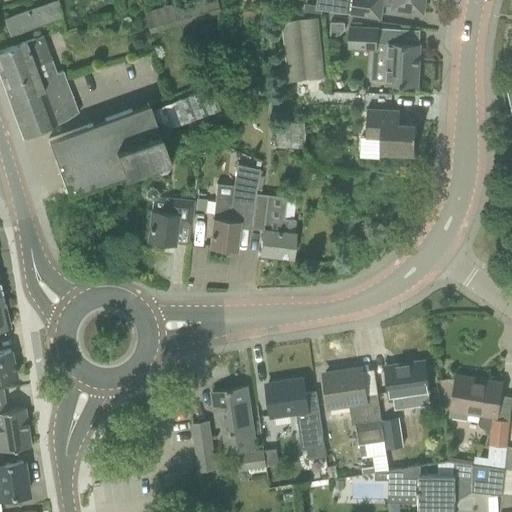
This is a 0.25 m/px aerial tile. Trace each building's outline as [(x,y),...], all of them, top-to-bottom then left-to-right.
[(187,0),(145,12),(151,33),(222,13),(217,0),(187,0)] [(317,0),(316,10),(350,14),(380,18),(382,5),(392,7),(391,8),(403,10),(423,13),(424,0),(317,0)] [(10,35),(29,28),(61,16),(57,1),(24,13),(5,20),(10,35)] [(282,22),(289,82),(324,78),(318,18),(282,22)] [(344,30),(344,22),(329,22),(329,35),(338,35),(344,30)] [(349,26),(348,49),(377,50),(377,42),(388,42),(386,81),(386,83),(398,84),(418,85),(420,44),(400,43),(401,29),(381,28),(369,27),(349,26)] [(39,80),(63,72),(62,71),(56,74),(42,36),(11,47),(0,50),(0,74),(5,88),(23,81),(26,91),(28,90),(30,95),(42,91),(39,80)] [(5,88),(24,138),(65,120),(77,112),(63,72),(39,80),(42,91),(30,95),(28,90),(26,91),(23,81),(5,88)] [(66,133),(47,140),(67,195),(86,189),(152,164),(167,158),(159,134),(219,113),(211,89),(150,110),(148,104),(134,109),(66,133)] [(379,154),(394,154),(414,155),(416,124),(399,123),(399,111),(379,110),(366,109),(365,138),(380,138),(379,154)] [(211,228),(209,248),(236,251),(239,223),(253,224),(257,195),(255,194),(260,170),(236,164),(233,185),(231,205),(214,202),(212,217),(211,228)] [(257,195),(253,224),(263,225),(259,254),(291,257),(294,234),(293,233),(295,220),(283,219),(286,198),(257,195)] [(165,212),(151,210),(147,242),(174,245),(176,224),(190,226),(193,202),(167,199),(165,212)] [(0,328),(9,327),(2,293),(0,293),(0,328)] [(0,380),(16,377),(9,349),(0,351),(0,380)] [(431,404),(427,381),(424,361),(385,367),(389,401),(392,400),(394,409),(431,404)] [(349,402),(352,425),(356,425),(359,443),(384,439),(377,392),(365,394),(365,390),(362,370),(324,376),(327,395),(328,405),(349,402)] [(450,409),(449,418),(467,421),(469,412),(480,414),(478,424),(479,425),(481,427),(484,429),(492,430),(488,458),(475,456),(474,465),(504,469),(505,469),(506,460),(507,446),(510,422),(495,420),(496,417),(498,402),(499,395),(501,383),(456,375),(453,395),(450,409)] [(290,382),(266,385),(269,405),(271,416),(296,412),(299,437),(302,436),(304,448),(306,447),(309,462),(325,459),(323,445),(324,444),(323,433),(318,407),(316,391),(305,393),(303,379),(290,380),(290,382)] [(246,387),(212,392),(214,410),(220,409),(227,451),(237,450),(238,453),(234,454),(237,471),(266,466),(264,450),(256,452),(255,447),(256,447),(249,407),(246,387)] [(0,450),(30,446),(24,408),(5,411),(1,389),(0,388),(0,450)] [(385,447),(403,444),(400,417),(381,420),(385,447)] [(192,424),(197,455),(199,472),(215,469),(208,421),(192,424)] [(504,469),(502,493),(511,494),(511,447),(507,446),(506,460),(505,469),(504,469)] [(0,454),(0,498),(27,494),(22,461),(2,464),(1,454),(0,454)] [(374,473),(374,479),(387,479),(395,479),(395,494),(418,494),(418,503),(418,510),(454,511),(454,499),(459,499),(471,492),(502,495),(502,493),(504,469),(474,465),(473,465),(448,461),(418,466),(374,473)] [(335,466),(327,467),(329,480),(337,479),(335,466)] [(190,482),(188,472),(164,475),(166,485),(190,482)] [(355,499),(379,499),(379,482),(354,482),(355,499)]
